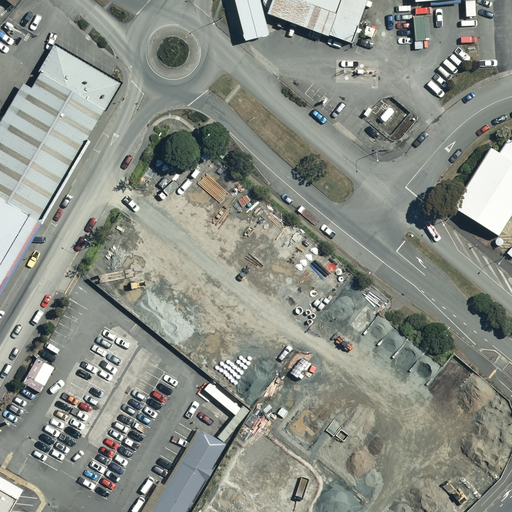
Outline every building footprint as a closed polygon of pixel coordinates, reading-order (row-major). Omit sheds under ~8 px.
[(255,0),(230,0),(239,41),(263,35),(255,0)] [(269,0),(264,13),(347,43),(362,0),(269,0)] [(425,17),(411,18),(414,48),(427,47),(425,17)] [(43,41),(0,115),(0,196),(40,219),(118,83),(43,41)] [(511,211),(511,134),(498,154),(489,148),(452,208),(497,236),(511,211)] [(0,287),(40,219),(0,196),(0,287)] [(53,367),(36,357),(22,382),(39,392),(53,367)] [(216,435),(223,440),(249,409),(242,404),(240,407),(209,381),(203,388),(234,414),(216,435)] [(223,440),(201,428),(150,511),(184,511),(226,442),(223,440)] [(14,483),(0,475),(0,511),(7,511),(21,487),(14,483)]
